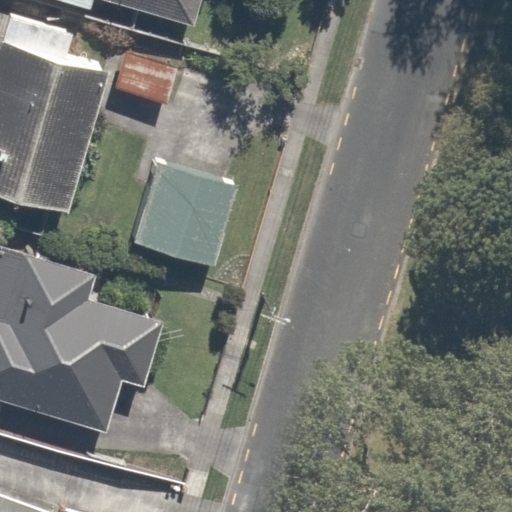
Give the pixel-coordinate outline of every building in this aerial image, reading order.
[(102,14),(41,0),(2,0),(0,10),(0,193),(57,207),(92,57),(102,14)] [(98,0),(191,29),(200,0),(98,0)] [(231,172),(156,145),(126,227),(201,254),(231,172)] [(124,359),(140,364),(160,296),(87,275),(92,258),(0,231),(0,383),(108,414),(124,359)] [(0,511),(67,511),(75,494),(0,463),(0,511)]
